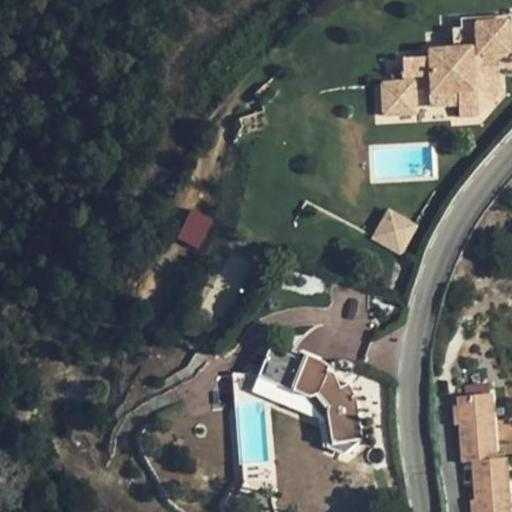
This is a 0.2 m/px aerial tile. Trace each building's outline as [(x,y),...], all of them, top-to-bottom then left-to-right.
[(381,81),(383,116),(414,114),(412,79),(429,78),(430,94),(457,92),(458,106),(459,117),(477,116),(497,93),(496,78),(489,79),(488,55),(495,54),(507,53),(504,17),(459,20),(460,29),(451,30),(453,50),(428,52),(428,59),(400,60),(401,79),(381,81)] [(495,54),(488,55),(489,79),(496,78),(495,54)] [(430,94),(431,108),(458,106),(457,92),(430,94)] [(176,237),(198,248),(213,219),(191,208),(176,237)] [(403,256),(419,224),(387,208),(371,240),(403,256)] [(303,362),(270,350),(260,376),(259,379),(263,380),(287,390),(309,399),(314,399),(318,396),(329,410),(327,414),(327,416),(333,451),(344,455),(362,442),(357,405),(353,393),(349,387),(340,390),(335,377),(331,371),(322,364),(305,357),(303,362)] [(263,380),(259,379),(260,376),(233,375),(226,376),(228,405),(264,402),(263,380)] [(468,464),(478,463),(496,461),(491,397),(490,397),(458,399),(461,435),(466,435),(468,464)] [(509,511),(506,460),(496,461),(478,463),(480,491),(475,492),(476,511),(509,511)] [(272,480),(270,462),(243,464),(244,482),(272,480)]
